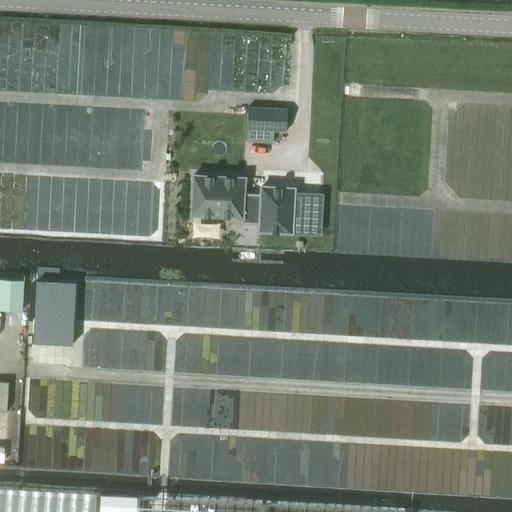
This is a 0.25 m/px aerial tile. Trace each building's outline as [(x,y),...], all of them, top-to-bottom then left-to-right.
[(286,132),(287,109),(248,107),(246,142),(273,143),(274,131),(286,132)] [(262,187),(261,195),(244,194),(245,178),(194,175),(192,215),(242,218),(242,222),(260,223),(259,232),(292,233),(294,189),(262,187)] [(0,309),(21,311),(23,281),(0,279),(0,309)] [(0,487),(0,511),(94,511),(96,493),(0,487)] [(101,494),(99,511),(406,511),(101,494)]
